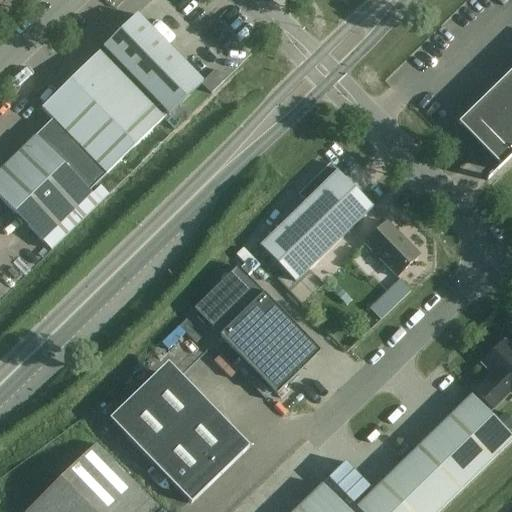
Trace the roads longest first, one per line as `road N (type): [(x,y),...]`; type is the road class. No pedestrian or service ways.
road 1 (residential): [(0,388),(327,70)]
road 2 (unclassified): [(316,427),(505,252)]
road 3 (residential): [(505,252),(327,70)]
road 4 (unknown): [(316,427),(229,511)]
